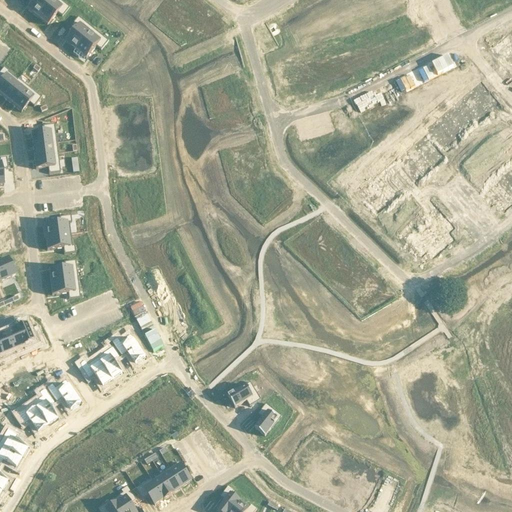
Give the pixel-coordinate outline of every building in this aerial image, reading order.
[(34,0),(26,10),(37,18),(51,0),(34,0)] [(58,0),(51,0),(37,18),(47,27),(57,14),(62,18),(69,9),(58,0)] [(207,13),(206,11),(199,5),(198,5),(198,6),(193,2),(194,1),(192,0),(177,0),(179,1),(173,8),(187,19),(191,27),(199,22),(197,18),(207,13)] [(473,0),(468,0),(465,2),(474,18),(481,14),(473,0)] [(483,0),(473,0),(481,14),(488,10),(483,0)] [(492,0),(483,0),(488,10),(496,6),(492,0)] [(465,2),(457,6),(466,22),(474,18),(465,2)] [(76,31),(66,44),(76,52),(94,30),(79,18),(72,27),(76,31)] [(421,25),(413,29),(422,45),(429,41),(421,25)] [(413,29),(406,33),(414,49),(422,45),(413,29)] [(94,30),(76,52),(87,60),(97,48),(102,52),(109,42),(94,30)] [(406,33),(398,37),(407,53),(414,49),(406,33)] [(506,38),(492,51),(499,60),(511,48),(511,37),(510,35),(506,38)] [(398,37),(391,41),(399,56),(407,53),(398,37)] [(391,41),(383,44),(392,60),(399,56),(391,41)] [(365,51),(356,56),(365,73),(375,68),(368,56),(374,53),(368,42),(362,45),(365,51)] [(383,44),(376,49),(384,64),(392,60),(383,44)] [(511,48),(499,60),(506,67),(511,62),(511,48)] [(356,56),(347,61),(356,78),(365,73),(356,56)] [(347,61),(338,65),(347,82),(356,78),(347,61)] [(338,65),(329,70),(338,87),(347,82),(338,65)] [(0,80),(1,81),(0,82),(0,96),(3,99),(18,80),(17,81),(8,74),(9,73),(4,68),(0,72),(0,80)] [(313,69),(301,72),(307,94),(316,92),(312,79),(315,78),(313,69)] [(301,72),(289,75),(292,85),(295,84),(299,96),(307,94),(301,72)] [(18,80),(3,99),(11,106),(27,87),(18,80)] [(243,84),(220,90),(225,109),(235,106),(234,100),(246,96),(243,84)] [(480,85),(471,93),(487,111),(496,103),(480,85)] [(27,87),(11,106),(21,114),(29,104),(34,108),(41,99),(27,87)] [(471,93),(463,100),(476,114),(476,115),(479,118),(487,111),(471,93)] [(463,100),(455,107),(468,121),(476,115),(476,114),(463,100)] [(455,107),(447,114),(460,128),(468,121),(455,107)] [(447,114),(439,121),(451,135),(452,135),(460,128),(447,114)] [(439,121),(430,129),(446,147),(445,147),(451,153),(460,145),(455,139),(451,135),(439,121)] [(346,122),(332,135),(339,143),(353,131),(346,122)] [(43,133),(31,135),(33,148),(57,145),(54,126),(42,127),(43,133)] [(353,131),(339,143),(345,151),(360,138),(353,131)] [(360,138),(345,151),(352,158),(367,146),(360,138)] [(424,139),(415,146),(428,161),(431,165),(440,157),(424,139)] [(57,145),(33,148),(34,158),(58,155),(57,145)] [(122,152),(118,153),(118,157),(118,160),(117,160),(118,161),(119,161),(121,177),(137,175),(135,161),(145,160),(144,149),(137,150),(137,145),(122,147),(122,152)] [(367,146),(352,158),(359,167),(374,154),(367,146)] [(415,146),(408,153),(420,168),(421,167),(428,161),(415,146)] [(261,150),(238,156),(243,175),(253,172),(252,166),(264,162),(261,150)] [(408,153),(399,160),(415,178),(424,171),(421,167),(420,168),(408,153)] [(58,155),(34,158),(35,171),(48,169),(48,175),(60,174),(58,155)] [(315,155),(312,158),(316,163),(320,159),(315,155)] [(320,159),(316,163),(321,168),(325,164),(320,159)] [(393,163),(385,170),(401,188),(409,181),(393,163)] [(472,168),(463,175),(468,181),(477,173),(482,169),(477,164),(472,168)] [(330,169),(326,173),(331,177),(335,174),(330,169)] [(385,170),(377,177),(393,195),(401,188),(385,170)] [(511,172),(511,171),(503,179),(506,182),(507,182),(511,187),(511,172)] [(335,174),(331,177),(336,182),(339,178),(335,174)] [(377,177),(370,184),(386,202),(393,195),(377,177)] [(262,186),(254,193),(268,207),(285,190),(275,181),(266,190),(262,186)] [(500,188),(499,189),(511,203),(511,202),(511,187),(507,182),(506,182),(500,188)] [(139,195),(121,198),(122,199),(124,209),(123,210),(123,211),(130,210),(131,216),(140,215),(139,209),(152,207),(152,206),(151,206),(150,195),(151,195),(150,194),(148,194),(146,183),(137,184),(139,195)] [(370,184),(361,191),(377,210),(386,202),(370,184)] [(496,184),(483,196),(491,205),(496,201),(504,210),(511,203),(499,189),(500,188),(496,184)] [(427,230),(443,248),(452,240),(447,234),(453,229),(438,212),(432,218),(437,224),(435,227),(429,231),(427,230)] [(60,225),(44,227),(45,239),(71,236),(69,224),(71,224),(71,217),(59,218),(60,225)] [(306,239),(301,244),(310,253),(320,263),(321,264),(337,247),(336,246),(326,236),(330,233),(331,232),(321,222),(320,223),(321,224),(317,227),(315,226),(316,225),(315,224),(314,225),(314,226),(304,236),(303,237),(304,238),(304,237),(306,239)] [(412,244),(407,250),(416,260),(421,255),(422,255),(428,250),(433,257),(443,248),(427,230),(418,237),(414,233),(408,239),(412,244)] [(71,236),(45,239),(47,252),(63,249),(64,256),(75,254),(74,247),(72,247),(71,236)] [(344,247),(324,267),(344,287),(360,271),(361,270),(364,266),(356,258),(357,257),(354,254),(353,253),(352,254),(344,247)] [(149,253),(141,257),(148,271),(154,268),(160,280),(178,271),(170,255),(165,258),(161,250),(150,256),(149,253)] [(4,261),(0,262),(0,282),(0,283),(12,278),(4,261)] [(64,270),(48,272),(50,284),(78,281),(75,262),(64,264),(64,270)] [(168,291),(161,294),(169,310),(178,305),(179,308),(197,299),(192,289),(186,278),(183,272),(162,283),(164,283),(168,291)] [(360,280),(349,291),(350,292),(358,300),(360,297),(368,305),(378,295),(383,300),(382,300),(383,301),(392,292),(391,291),(387,287),(386,286),(378,278),(368,288),(361,281),(360,280)] [(330,280),(325,285),(340,300),(345,295),(341,291),(343,289),(340,286),(338,288),(330,280)] [(78,281),(50,284),(52,297),(68,295),(68,301),(80,299),(78,281)] [(505,322),(500,326),(508,335),(511,331),(511,321),(508,325),(505,322)] [(26,324),(15,329),(15,330),(16,329),(23,346),(22,347),(24,351),(41,344),(36,332),(30,335),(28,330),(26,324)] [(15,330),(6,334),(13,351),(14,351),(22,347),(23,346),(16,329),(15,330)] [(6,334),(0,336),(0,347),(5,359),(15,355),(14,351),(13,351),(6,334)] [(118,339),(112,343),(122,357),(127,354),(135,366),(138,364),(139,366),(146,361),(145,360),(147,358),(131,335),(120,343),(118,339)] [(113,348),(98,359),(113,381),(115,380),(116,382),(123,377),(122,375),(124,374),(115,362),(120,358),(113,348)] [(85,361),(79,365),(89,380),(94,376),(103,388),(113,381),(98,359),(88,365),(85,361)] [(44,369),(39,372),(42,378),(48,375),(44,369)] [(52,385),(46,389),(56,403),(61,399),(70,412),(72,410),(73,412),(80,407),(79,405),(81,404),(65,381),(55,389),(52,385)] [(238,392),(228,398),(235,409),(247,402),(250,407),(261,401),(251,383),(237,391),(238,392)] [(42,398),(32,405),(48,427),(49,426),(50,428),(57,423),(56,421),(58,420),(49,408),(54,404),(45,390),(39,394),(42,398)] [(32,405),(17,415),(24,425),(29,422),(37,434),(48,427),(32,405)] [(263,419),(255,430),(265,438),(272,429),(272,430),(282,417),(266,405),(258,415),(263,419)] [(8,430),(0,442),(0,446),(22,459),(23,458),(24,459),(29,452),(27,451),(28,449),(15,442),(18,436),(8,430)] [(0,446),(0,466),(3,462),(16,470),(22,459),(0,446)] [(308,447),(296,471),(308,477),(315,464),(320,467),(325,457),(308,447)] [(334,475),(328,487),(339,493),(340,492),(351,470),(334,461),(329,472),(334,475)] [(180,464),(171,470),(182,488),(192,482),(180,464)] [(171,470),(162,476),(173,494),(174,493),(182,488),(171,470)] [(351,470),(340,492),(351,498),(357,487),(363,489),(368,479),(351,470)] [(153,481),(153,482),(164,500),(174,494),(174,493),(173,494),(162,476),(153,481)] [(0,491),(2,493),(3,492),(4,492),(9,485),(7,484),(8,482),(0,477),(0,491)] [(152,479),(136,489),(137,489),(140,494),(144,500),(149,497),(155,506),(164,500),(153,482),(153,481),(152,479)] [(377,497),(370,509),(375,511),(384,511),(395,492),(377,483),(372,494),(377,497)] [(226,501),(218,511),(217,511),(232,511),(240,502),(231,495),(234,492),(228,487),(221,497),(226,501)] [(114,500),(121,511),(135,511),(131,505),(137,501),(128,488),(122,492),(123,494),(114,500)] [(114,500),(98,510),(99,511),(121,511),(114,500)] [(240,502),(232,511),(255,511),(257,510),(252,506),(250,507),(241,500),(240,502)]
